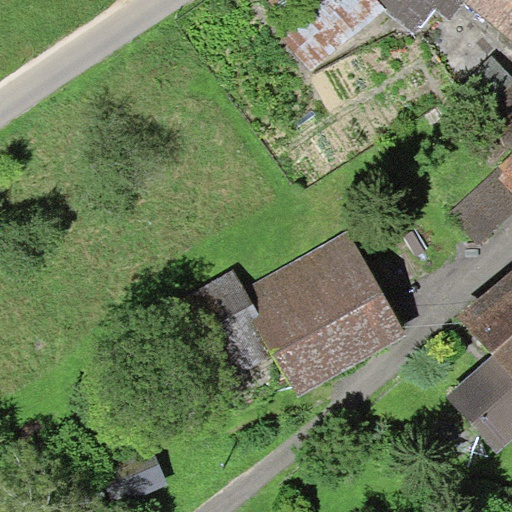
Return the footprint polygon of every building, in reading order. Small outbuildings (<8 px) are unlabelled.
[(511,0),(381,0),(416,34),(437,10),(450,19),(464,2),(511,38),(511,0)] [(503,171),(511,152),(511,76),(491,56),(441,108),(499,167),(503,171)] [(511,152),(503,171),(499,178),(511,192),(511,152)] [(503,171),(499,167),(451,210),(478,243),(511,214),(511,192),(499,178),(503,171)] [(233,271),(122,334),(161,401),(188,386),(197,402),(276,356),(299,395),(406,334),(347,231),(244,290),(233,271)] [(511,269),(460,316),(494,354),(447,395),(499,453),(511,441),(511,269)] [(153,455),(102,476),(113,504),(165,483),(153,455)]
